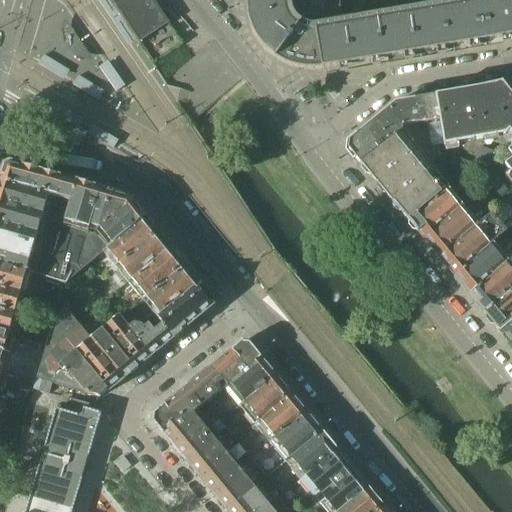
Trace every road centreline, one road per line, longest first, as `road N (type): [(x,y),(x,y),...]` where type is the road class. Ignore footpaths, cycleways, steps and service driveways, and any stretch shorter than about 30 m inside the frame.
road 1 (tertiary): [(511,402),(305,151)]
road 2 (tertiary): [(0,98),(146,185),(249,299)]
road 3 (residential): [(198,511),(123,420),(126,405),(249,299)]
road 4 (tertiary): [(249,299),(430,511)]
road 5 (residential): [(511,62),(388,83),(305,151)]
road 6 (tertiary): [(305,151),(190,0)]
